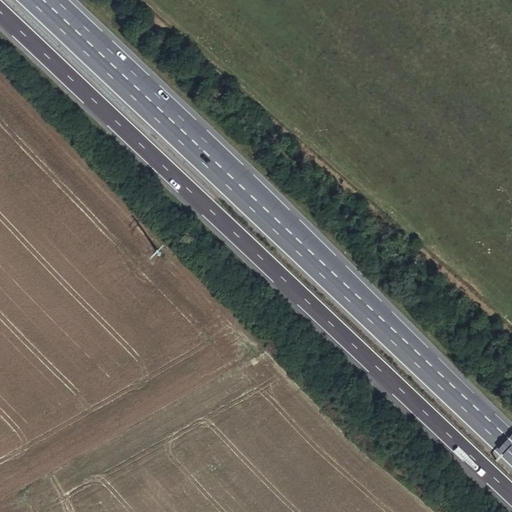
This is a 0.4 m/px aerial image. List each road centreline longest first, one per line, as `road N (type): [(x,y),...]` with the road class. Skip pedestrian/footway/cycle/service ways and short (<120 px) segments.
road 1 (motorway): [(0,11),(511,496)]
road 2 (motorway): [(511,437),(43,0)]
